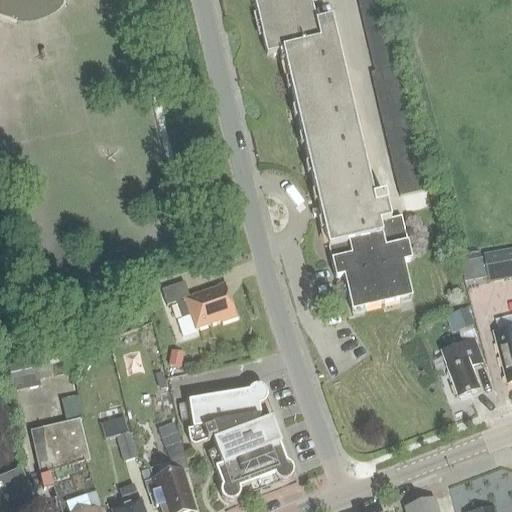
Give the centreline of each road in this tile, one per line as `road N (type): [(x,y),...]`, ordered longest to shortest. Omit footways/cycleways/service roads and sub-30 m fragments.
road 1 (unclassified): [(343,497),(270,289),(201,0)]
road 2 (tertiary): [(343,497),(511,434)]
